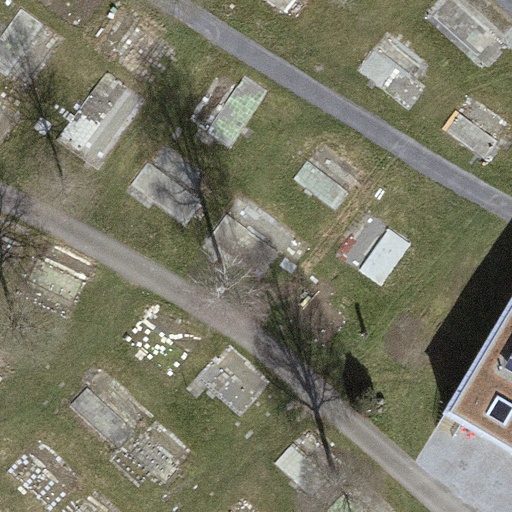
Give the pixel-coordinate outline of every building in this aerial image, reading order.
[(24,0),(20,0),(0,28),(0,62),(32,86),(70,34),(24,0)] [(277,0),(303,8),(306,0),(277,0)] [(477,12),(485,0),(443,0),(432,16),(486,54),(503,30),(477,12)] [(384,28),(362,74),(414,99),(437,53),(384,28)] [(239,145),(269,86),(218,60),(188,119),(239,145)] [(115,156),(151,91),(100,64),(65,128),(115,156)] [(511,116),(474,88),(446,125),(488,156),(511,124),(511,116)] [(182,222),(219,179),(167,133),(129,177),(182,222)] [(317,133),(293,179),(346,206),(370,160),(317,133)] [(251,188),(218,221),(262,265),(295,233),(251,188)] [(372,204),(342,248),(385,277),(415,233),(372,204)] [(291,325),(331,338),(348,285),(307,272),(291,325)] [(158,294),(126,331),(176,374),(208,336),(158,294)] [(511,302),(446,412),(511,451),(511,302)] [(197,371),(241,417),(277,384),(232,337),(197,371)] [(0,374),(13,348),(0,341),(0,374)] [(111,363),(71,391),(103,437),(144,409),(111,363)] [(151,416),(126,457),(174,486),(199,445),(151,416)] [(43,432),(8,468),(53,510),(88,474),(43,432)] [(125,511),(103,484),(67,511),(125,511)] [(330,511),(374,511),(350,486),(327,508),(330,511)] [(271,511),(249,487),(222,511),(271,511)]
